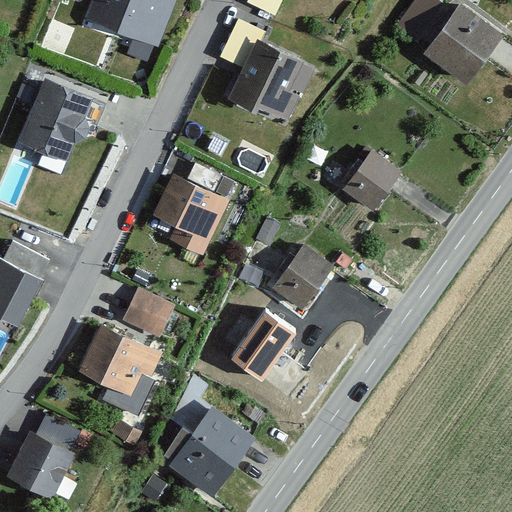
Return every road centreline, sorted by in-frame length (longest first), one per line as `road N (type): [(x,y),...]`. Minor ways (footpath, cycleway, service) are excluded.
road 1 (residential): [(217,0),(65,319),(0,409)]
road 2 (tertiary): [(511,175),(270,511)]
